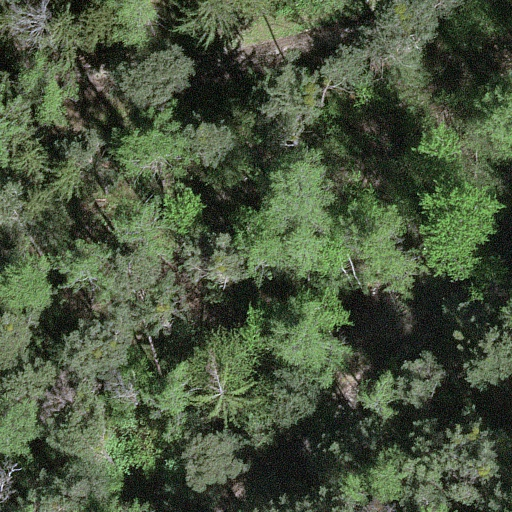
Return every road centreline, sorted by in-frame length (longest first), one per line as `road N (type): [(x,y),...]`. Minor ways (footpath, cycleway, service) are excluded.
road 1 (track): [(0,61),(129,71),(233,61),(447,0)]
road 2 (track): [(511,246),(242,511)]
